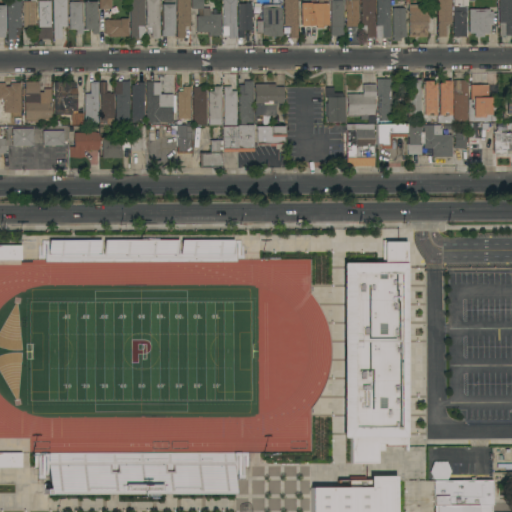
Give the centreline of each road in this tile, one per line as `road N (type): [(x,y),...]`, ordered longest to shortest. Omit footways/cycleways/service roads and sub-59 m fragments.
road 1 (residential): [(0,64),(511,57)]
road 2 (primary): [(0,213),(511,208)]
road 3 (primary): [(511,185),(0,189)]
